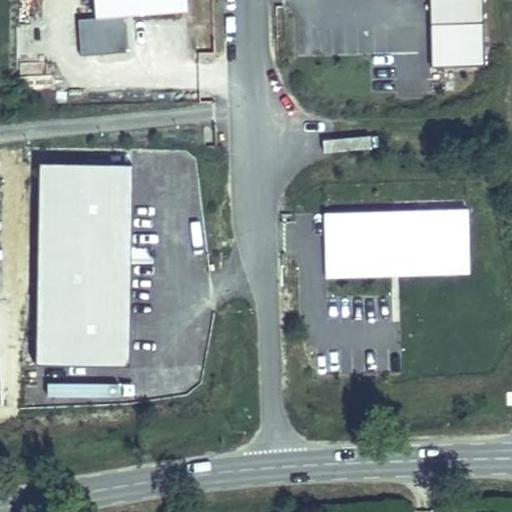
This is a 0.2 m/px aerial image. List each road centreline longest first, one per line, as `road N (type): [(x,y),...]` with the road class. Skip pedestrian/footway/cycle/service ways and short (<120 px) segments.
road 1 (residential): [(249,0),(260,279),(279,467)]
road 2 (primary): [(0,505),(279,467)]
road 3 (unknown): [(253,116),(0,142)]
road 4 (primary): [(279,467),(511,458)]
